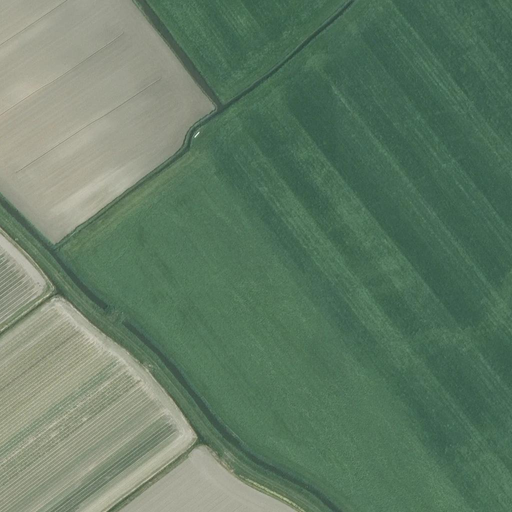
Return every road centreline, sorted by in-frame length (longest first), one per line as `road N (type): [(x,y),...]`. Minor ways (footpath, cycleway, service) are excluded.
road 1 (track): [(315,511),(235,463),(106,323)]
road 2 (track): [(106,323),(0,219)]
